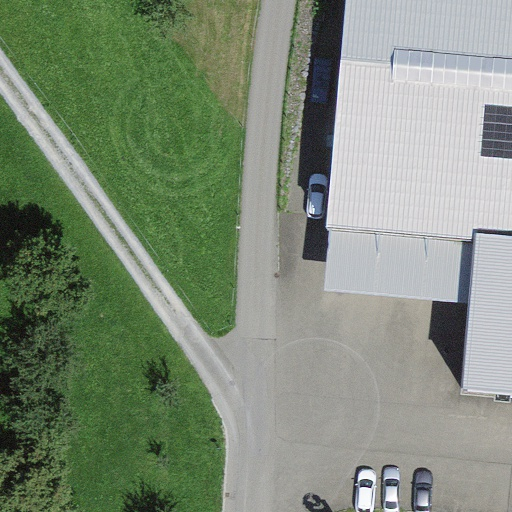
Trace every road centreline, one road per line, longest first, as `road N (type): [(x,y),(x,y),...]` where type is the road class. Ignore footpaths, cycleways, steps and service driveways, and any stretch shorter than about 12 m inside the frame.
road 1 (unclassified): [(281,0),(262,163),(241,511)]
road 2 (track): [(0,73),(244,419)]
